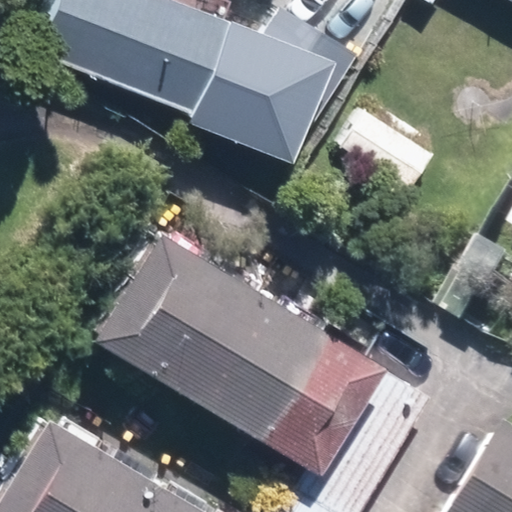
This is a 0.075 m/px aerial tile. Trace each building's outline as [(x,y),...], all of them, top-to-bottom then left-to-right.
[(169,0),(38,0),(19,51),(182,115),(220,20),(169,0)] [(269,0),(268,0),(219,83),(303,134),(354,50),(269,0)] [(511,0),(497,0),(511,8),(511,0)] [(357,108),(331,146),(399,191),(424,153),(357,108)] [(353,511),(423,394),(135,225),(70,335),(295,466),(267,511),(194,511),(25,413),(0,454),(0,511),(353,511)] [(511,260),(481,242),(462,273),(511,302),(511,260)] [(511,511),(511,444),(484,428),(432,511),(511,511)]
